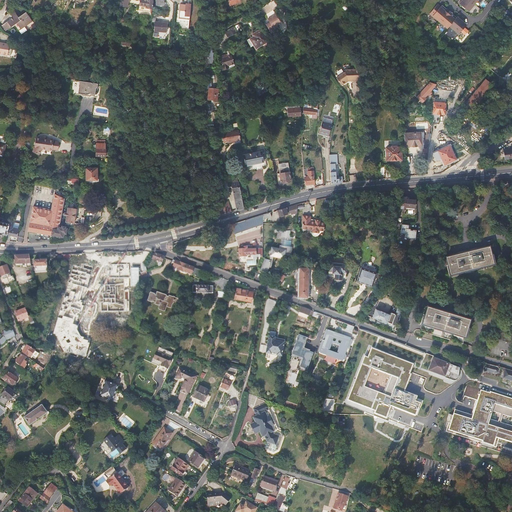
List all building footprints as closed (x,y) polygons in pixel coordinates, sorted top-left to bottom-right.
[(139,0),(139,10),(152,11),(153,0),(151,0),(139,0)] [(462,0),(459,4),(469,12),(475,4),(478,0),(462,0)] [(190,19),(190,5),(180,4),(179,18),(190,19)] [(268,15),(272,7),(265,4),(261,12),(268,15)] [(438,4),(430,13),(440,22),(448,28),(450,26),(459,34),(467,25),(463,22),(461,20),(457,17),(455,19),(451,15),(453,13),(450,10),(447,8),(445,10),(438,4)] [(511,14),(507,9),(503,13),(506,17),(509,19),(511,16),(511,14)] [(25,25),(26,26),(34,21),(27,12),(20,17),(16,12),(12,15),(14,17),(3,26),(7,31),(18,23),(21,27),(25,25)] [(269,22),(267,23),(273,33),(279,29),(277,25),(281,23),(276,14),(267,19),(269,22)] [(167,23),(155,22),(154,31),(166,31),(167,23)] [(234,27),(225,31),(228,38),(237,34),(234,27)] [(446,34),(454,40),(458,34),(450,28),(446,34)] [(253,36),(247,40),(249,45),(252,43),(257,51),(270,43),(268,40),(261,29),(252,33),(253,36)] [(133,40),(122,38),(122,42),(124,42),(124,45),(132,47),(133,40)] [(0,40),(0,50),(8,52),(9,45),(12,46),(13,43),(0,40)] [(234,64),(231,54),(219,58),(223,70),(229,68),(228,66),(234,64)] [(348,71),(336,77),(341,85),(349,80),(360,80),(360,69),(348,70),(348,71)] [(211,75),(205,75),(205,89),(209,89),(208,94),(208,98),(208,99),(211,99),(217,100),(218,89),(211,88),(211,75)] [(388,75),(385,77),(390,82),(388,84),(393,88),(395,85),(391,80),(392,79),(388,75)] [(492,86),(485,80),(466,105),(473,110),(492,86)] [(98,84),(79,82),(78,93),(84,94),(83,95),(89,96),(89,98),(94,99),(95,91),(97,91),(98,84)] [(436,85),(429,83),(417,97),(422,103),(426,99),(425,97),(436,85)] [(433,116),(432,123),(439,123),(440,114),(446,115),(446,103),(434,102),(433,116)] [(314,108),(305,107),(304,113),(318,114),(319,104),(315,103),(314,108)] [(322,122),(319,133),(329,136),(332,124),(322,122)] [(231,139),(232,141),(240,139),(239,130),(233,131),(230,131),(231,139)] [(228,141),(232,141),(231,139),(230,131),(226,132),(226,133),(225,133),(223,137),(223,141),(227,141),(228,141)] [(421,131),(415,132),(410,132),(405,132),(406,146),(408,145),(412,145),(422,144),(421,131)] [(54,139),(47,139),(41,138),(37,137),(35,147),(33,151),(38,154),(42,149),(52,150),(52,149),(58,150),(59,142),(54,141),(54,139)] [(104,144),(96,144),(96,148),(95,148),(96,156),(104,156),(104,144)] [(449,145),(434,153),(437,159),(441,157),(445,164),(456,159),(449,145)] [(387,157),(387,160),(402,160),(401,148),(396,148),(396,146),(392,146),(392,147),(387,148),(387,149),(385,151),(385,155),(387,157)] [(243,154),(245,165),(263,162),(261,151),(243,154)] [(334,183),(342,182),(342,178),(336,178),(335,163),(330,164),(331,183),(334,183)] [(290,180),(288,166),(278,167),(280,182),(290,180)] [(97,168),(85,168),(86,180),(97,180),(97,168)] [(305,184),(306,184),(314,183),(314,170),(308,170),(308,176),(305,176),(304,177),(305,184)] [(237,209),(243,207),(239,181),(232,183),(234,195),(237,209)] [(32,242),(51,241),(51,234),(52,227),(58,228),(58,227),(59,227),(62,209),(59,208),(60,204),(64,204),(65,198),(56,194),(54,208),(52,209),(33,206),(28,229),(29,242),(32,242)] [(407,196),(400,195),(399,208),(406,208),(406,206),(415,207),(415,200),(407,198),(407,196)] [(221,214),(231,211),(228,201),(218,204),(220,211),(221,214)] [(297,203),(278,209),(279,215),(284,214),(284,215),(287,214),(286,213),(290,212),(291,214),(297,212),(297,203)] [(67,216),(66,221),(75,223),(77,209),(69,207),(68,212),(65,212),(64,213),(64,215),(65,215),(67,216)] [(310,223),(310,220),(311,215),(303,214),(301,224),(302,224),(301,230),(312,231),(311,234),(318,235),(319,232),(323,232),(324,224),(320,224),(320,222),(314,221),(315,223),(310,223)] [(263,219),(263,215),(246,221),(239,223),(241,230),(248,228),(263,224),(263,223),(263,219)] [(0,234),(2,235),(1,239),(6,240),(10,224),(2,222),(4,218),(0,217),(0,234)] [(10,224),(6,240),(9,241),(11,235),(18,236),(18,237),(20,228),(13,227),(14,221),(10,220),(10,221),(10,224)] [(58,228),(52,227),(51,234),(63,236),(64,233),(67,234),(68,228),(67,228),(67,226),(65,226),(62,225),(62,227),(59,227),(58,227),(58,228)] [(490,245),(446,256),(451,273),(494,262),(490,245)] [(260,254),(259,248),(255,248),(252,248),(252,246),(239,246),(239,249),(239,256),(246,256),(246,255),(252,254),(256,254),(260,254)] [(273,257),(284,259),(285,254),(285,253),(285,252),(286,252),(286,251),(285,251),(285,250),(285,249),(272,246),(270,256),(271,256),(270,260),(265,259),(261,269),(267,272),(269,266),(271,267),(273,257)] [(163,257),(154,253),(152,259),(160,261),(162,261),(163,258),(163,257)] [(15,255),(15,256),(16,264),(31,263),(30,254),(15,255)] [(46,259),(34,260),(34,266),(36,266),(36,272),(47,271),(46,259)] [(184,263),(173,259),(173,261),(171,266),(173,267),(174,266),(178,268),(178,269),(184,271),(184,270),(191,273),(194,267),(184,263)] [(329,270),(328,276),(335,277),(335,278),(336,278),(336,279),(337,280),(340,280),(342,279),(343,272),(346,272),(347,267),(345,267),(346,263),(330,261),(329,270)] [(101,302),(101,311),(129,311),(129,264),(111,265),(111,278),(108,278),(108,285),(105,285),(106,293),(104,293),(103,302),(101,302)] [(14,277),(13,275),(11,276),(7,265),(0,267),(0,271),(2,276),(3,275),(4,279),(7,277),(9,282),(15,280),(14,277)] [(74,265),(54,334),(64,352),(86,357),(90,339),(81,336),(78,329),(78,326),(76,325),(80,314),(82,314),(84,306),(82,305),(93,267),(85,265),(84,268),(74,265)] [(357,281),(372,286),(377,273),(361,267),(357,281)] [(202,270),(197,268),(194,276),(200,278),(202,270)] [(309,269),(300,268),(300,296),(300,297),(308,297),(309,269)] [(214,285),(193,284),(193,292),(213,293),(214,285)] [(248,290),(236,289),(235,299),(252,302),(253,292),(248,292),(248,290)] [(151,292),(147,300),(152,302),(153,301),(155,303),(155,304),(160,306),(158,309),(165,312),(167,307),(172,309),(174,303),(178,304),(179,299),(170,296),(169,298),(167,298),(166,297),(167,295),(158,292),(156,296),(155,295),(155,294),(151,292)] [(465,335),(470,319),(470,318),(463,316),(428,305),(423,318),(422,322),(465,335)] [(309,315),(311,310),(303,307),(301,306),(299,311),(309,315)] [(396,319),(399,320),(400,318),(405,307),(401,306),(396,319)] [(30,313),(28,307),(15,312),(19,321),(29,317),(28,314),(30,313)] [(376,308),(373,317),(380,320),(387,323),(388,322),(393,324),(396,315),(395,313),(392,312),(390,313),(390,314),(376,308)] [(338,336),(338,335),(335,334),(335,333),(335,332),(326,329),(321,342),(319,348),(327,351),(327,352),(338,356),(337,357),(344,359),(345,356),(345,354),(346,351),(348,352),(352,339),(343,336),(340,335),(340,336),(338,336)] [(511,336),(511,334),(499,331),(497,338),(511,342),(511,336)] [(299,369),(307,372),(314,353),(303,348),(307,337),(299,334),(292,353),(303,358),(299,369)] [(276,340),(276,337),(269,335),(266,353),(269,353),(271,354),(272,352),(277,353),(277,355),(282,356),(285,341),(276,340)] [(24,350),(23,352),(29,356),(30,355),(31,356),(34,350),(27,345),(24,349),(24,350)] [(413,364),(371,347),(368,357),(364,356),(347,400),(375,411),(374,413),(386,418),(387,415),(389,416),(390,413),(392,410),(389,409),(391,406),(415,415),(420,403),(415,401),(417,396),(404,391),(406,386),(412,372),(410,371),(413,364)] [(157,351),(154,358),(162,362),(161,365),(167,368),(172,358),(157,351)] [(16,362),(20,365),(26,357),(21,354),(16,362)] [(439,359),(439,357),(434,355),(429,370),(454,379),(455,379),(457,379),(458,377),(458,367),(439,359)] [(500,368),(497,365),(487,363),(485,369),(484,369),(483,371),(485,372),(486,371),(494,374),(499,373),(500,368)] [(511,369),(505,368),(503,377),(511,380),(511,369)] [(197,376),(179,369),(177,374),(176,375),(177,377),(177,378),(179,379),(180,379),(182,378),(185,380),(181,391),(188,395),(197,376)] [(16,380),(18,378),(9,371),(4,378),(7,380),(6,381),(10,384),(11,383),(13,384),(14,384),(15,384),(17,382),(16,380)] [(292,372),(288,382),(294,384),(298,374),(292,372)] [(231,382),(224,378),(220,386),(228,390),(231,382)] [(105,380),(100,396),(113,401),(119,384),(105,380)] [(199,385),(194,397),(204,401),(209,390),(199,385)] [(474,415),(455,409),(452,418),(451,418),(447,431),(493,445),(493,444),(496,445),(498,439),(495,439),(496,437),(511,442),(511,398),(490,391),(490,393),(466,385),(462,398),(463,399),(465,396),(477,400),(473,413),(475,413),(474,415)] [(16,393),(8,387),(3,394),(3,395),(0,398),(0,400),(5,405),(9,400),(10,401),(16,393)] [(266,435),(274,431),(272,426),(274,426),(270,416),(268,417),(266,411),(269,410),(266,403),(265,400),(257,397),(254,408),(257,415),(254,417),(257,422),(255,422),(260,432),(261,431),(263,436),(266,435)] [(229,407),(237,406),(236,399),(227,400),(229,407)] [(41,405),(23,418),(29,425),(47,413),(41,405)] [(260,432),(255,422),(252,424),(256,434),(260,432)] [(165,427),(153,443),(161,448),(172,433),(165,427)] [(276,430),(274,431),(266,435),(269,442),(268,445),(271,450),(276,451),(280,449),(283,436),(281,431),(276,430)] [(111,433),(104,438),(111,449),(115,445),(119,451),(124,447),(121,442),(123,440),(117,432),(113,435),(111,433)] [(188,459),(194,451),(191,449),(185,456),(188,459)] [(195,451),(188,460),(198,467),(205,458),(195,451)] [(83,461),(77,452),(72,455),(77,464),(83,461)] [(181,476),(189,465),(179,457),(171,469),(181,476)] [(246,480),(249,470),(234,464),(230,474),(246,480)] [(260,470),(255,468),(254,470),(252,477),(257,479),(260,470)] [(109,479),(106,481),(109,486),(113,484),(120,493),(128,487),(121,477),(125,474),(122,470),(117,473),(109,479)] [(265,475),(261,485),(274,490),(278,480),(265,475)] [(291,479),(285,477),(281,487),(287,489),(291,479)] [(179,498),(188,486),(177,478),(168,490),(179,498)] [(51,484),(44,494),(49,498),(57,488),(51,484)] [(37,493),(30,487),(19,501),(25,505),(29,501),(30,502),(37,493)] [(225,505),(231,499),(223,492),(208,493),(209,506),(221,505),(223,503),(225,505)] [(256,497),(274,505),(276,499),(269,496),(268,497),(258,493),(256,497)] [(280,493),(274,507),(277,509),(280,509),(285,495),(280,493)] [(338,493),(334,507),(341,509),(343,504),(345,505),(347,496),(338,493)] [(49,498),(44,494),(41,498),(48,503),(49,498)] [(10,500),(4,508),(6,510),(13,502),(10,500)] [(244,511),(245,511),(253,511),(257,507),(246,500),(243,505),(240,503),(236,511),(237,511),(244,511)] [(157,501),(146,511),(164,511),(166,510),(157,501)]
